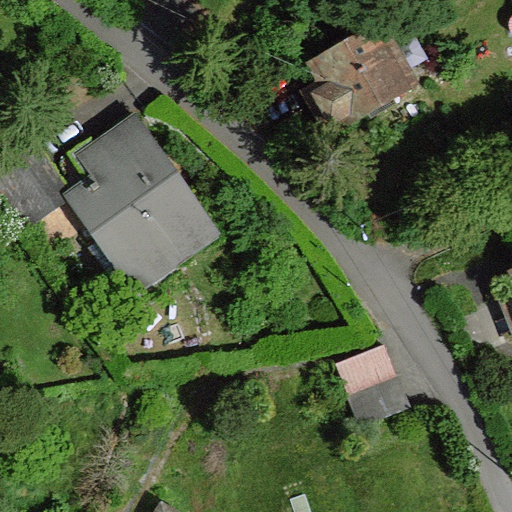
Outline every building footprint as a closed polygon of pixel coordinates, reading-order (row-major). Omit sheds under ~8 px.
[(291,5),(288,0),(233,0),(216,11),(233,39),(291,5)] [(312,77),(301,84),(328,129),(410,80),(373,17),(302,60),(312,77)] [(0,204),(19,232),(65,200),(130,293),(217,233),(131,110),(70,153),(84,173),(65,187),(24,127),(0,143),(0,204)] [(511,262),(504,266),(511,286),(511,288),(497,294),(511,332),(511,262)] [(409,406),(384,343),(333,364),(359,427),(409,406)]
